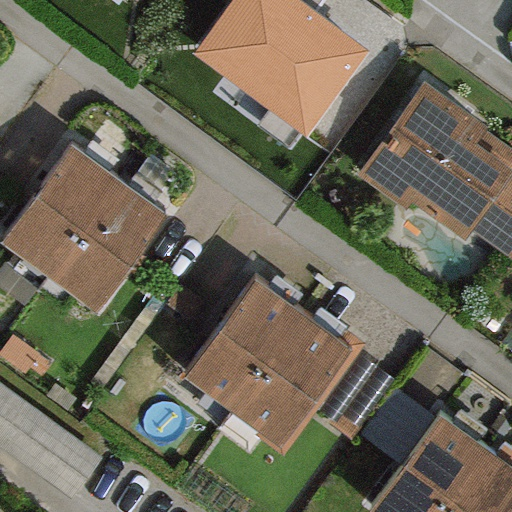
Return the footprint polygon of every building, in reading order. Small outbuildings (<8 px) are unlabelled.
[(230,0),(190,55),(305,139),(369,53),(313,12),(296,0),(230,0)] [(322,0),(296,0),(313,12),(322,0)] [(421,85),(355,176),(404,211),(409,204),(463,243),(471,232),(511,261),(511,153),(484,133),(485,131),(421,85)] [(0,245),(46,279),(116,185),(68,150),(0,241),(0,245)] [(116,185),(46,279),(94,315),(164,221),(116,185)] [(231,413),(301,320),(253,285),(183,379),(231,413)] [(301,320),(231,413),(278,449),(349,356),(301,320)] [(366,511),(440,511),(485,453),(437,418),(367,511),(366,511)] [(511,511),(511,472),(485,453),(440,511),(511,511)]
